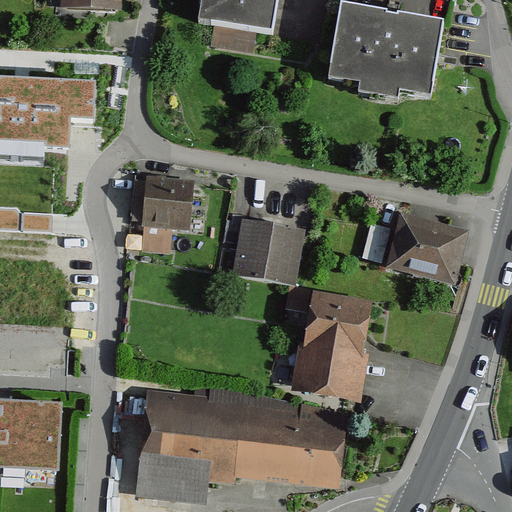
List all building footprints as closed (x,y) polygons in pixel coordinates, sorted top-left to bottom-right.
[(121,0),(63,0),(63,15),(120,17),(121,0)] [(278,0),(202,0),(198,27),(272,40),(278,0)] [(388,17),(340,9),(327,86),(359,91),(357,100),(398,107),(399,97),(431,103),(444,28),(397,21),(397,23),(387,21),(388,17)] [(94,123),(96,84),(0,78),(0,143),(68,147),(70,122),(94,123)] [(193,185),(146,183),(144,229),(190,232),(193,185)] [(0,206),(0,229),(51,231),(52,208),(0,206)] [(453,281),(467,232),(401,214),(388,264),(453,281)] [(295,287),(305,236),(241,225),(232,276),(295,287)] [(389,229),(372,225),(364,258),(381,262),(389,229)] [(358,403),(375,308),(311,297),(295,392),(358,403)] [(336,498),(345,417),(148,396),(136,502),(205,509),(208,484),(336,498)] [(59,413),(0,407),(0,479),(56,483),(59,413)]
